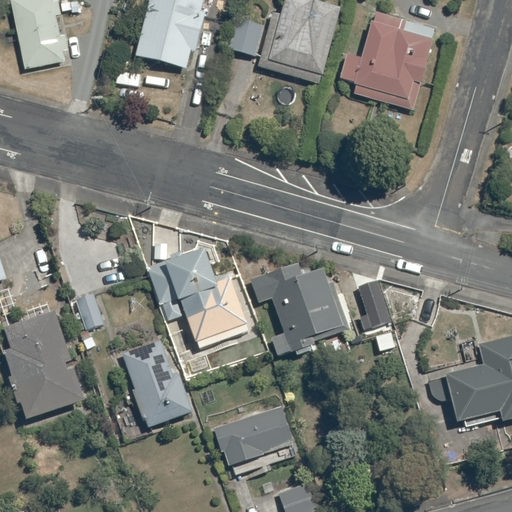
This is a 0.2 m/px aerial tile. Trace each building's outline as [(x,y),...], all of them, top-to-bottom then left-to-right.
[(27,0),(14,3),(21,37),(61,30),(59,20),(64,19),(61,4),(56,5),(54,0),(27,0)] [(209,15),(203,14),(206,0),(153,0),(139,60),(189,72),(194,54),(199,55),(209,15)] [(291,0),(274,65),(326,79),(345,13),(320,6),(321,0),(291,0)] [(437,44),(435,44),(438,33),(379,16),(366,62),(351,58),(344,82),(359,86),(358,88),(412,103),(418,85),(424,87),(437,44)] [(240,22),(232,52),(258,59),(266,29),(240,22)] [(63,40),(61,30),(21,37),(28,72),(68,64),(66,55),(71,54),(68,38),(63,40)] [(156,246),(156,261),(169,261),(169,246),(156,246)] [(234,282),(232,283),(230,276),(218,280),(209,254),(186,262),(183,254),(173,257),(174,261),(150,269),(164,308),(166,307),(172,323),(185,319),(179,302),(182,301),(184,306),(185,306),(200,347),(251,328),(234,282)] [(0,284),(9,282),(0,255),(0,284)] [(290,337),(275,342),(282,360),(295,356),(296,359),(318,351),(315,341),(347,330),(326,272),(305,280),(301,266),(254,282),(262,306),(277,301),(290,337)] [(365,287),(372,313),(389,308),(381,283),(365,287)] [(95,297),(78,302),(88,333),(105,327),(95,297)] [(7,331),(14,353),(7,355),(32,424),(89,403),(78,373),(72,375),(69,366),(75,365),(58,314),(7,331)] [(464,427),(507,415),(510,427),(511,426),(511,339),(482,348),(487,368),(451,378),(464,427)] [(163,344),(125,357),(152,432),(196,417),(181,375),(175,377),(163,344)] [(303,455),(284,405),(219,429),(237,479),(303,455)] [(318,511),(319,511),(308,483),(281,493),(287,511),(318,511)]
